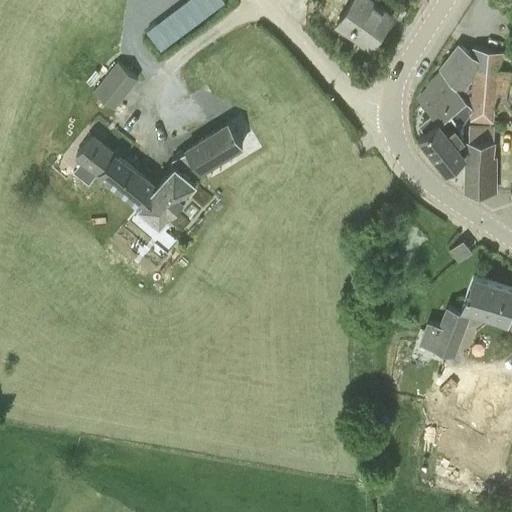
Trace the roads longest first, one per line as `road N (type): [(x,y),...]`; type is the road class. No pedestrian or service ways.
road 1 (residential): [(389,110),(348,89),(263,0)]
road 2 (tertiary): [(488,226),(419,176),(398,147),(389,110)]
road 3 (tertiary): [(389,110),(406,63),(448,0)]
